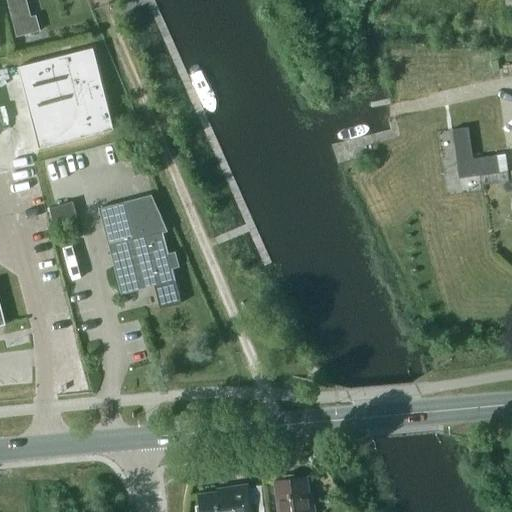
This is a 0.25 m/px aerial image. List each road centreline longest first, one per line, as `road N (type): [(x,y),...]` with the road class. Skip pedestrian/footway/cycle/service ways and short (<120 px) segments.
road 1 (tertiary): [(137,437),(511,403)]
road 2 (tertiary): [(0,450),(137,437)]
